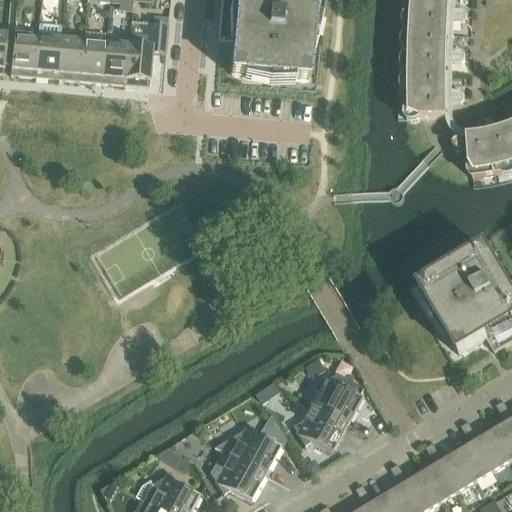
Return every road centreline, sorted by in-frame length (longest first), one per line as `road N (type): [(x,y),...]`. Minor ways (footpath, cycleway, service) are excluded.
road 1 (residential): [(311,135),(183,123),(194,0)]
road 2 (residential): [(296,511),(511,382)]
